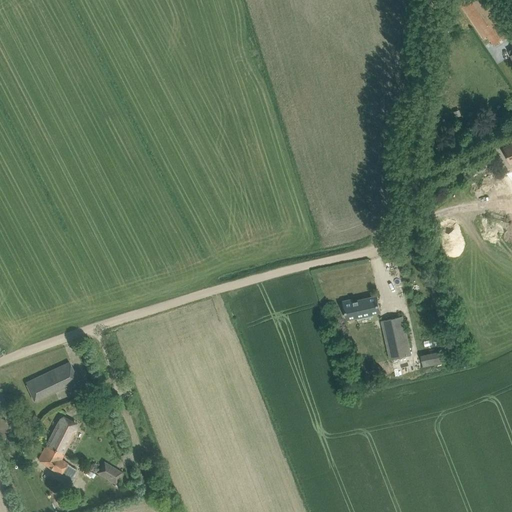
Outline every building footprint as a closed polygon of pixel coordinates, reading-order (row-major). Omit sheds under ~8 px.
[(488,0),(458,0),(484,38),(487,36),(493,45),(507,36),(501,27),(505,24),(496,12),(492,14),(487,6),(491,4),(488,0)] [(511,144),(503,148),(510,164),(511,162),(511,144)] [(352,300),(344,301),(346,311),(348,318),(356,316),(357,319),(373,316),(373,313),(380,311),(379,306),(377,296),(353,302),(352,300)] [(403,316),(382,321),(390,359),(411,354),(403,316)] [(441,350),(421,354),(424,365),(443,362),(441,350)] [(70,362),(26,383),(35,401),(78,380),(70,362)] [(46,445),(63,454),(76,429),(59,420),(46,445)] [(46,445),(38,459),(62,474),(69,464),(61,459),(63,454),(46,445)] [(124,473),(104,461),(97,474),(117,485),(124,473)] [(79,471),(69,464),(62,474),(72,481),(79,471)]
